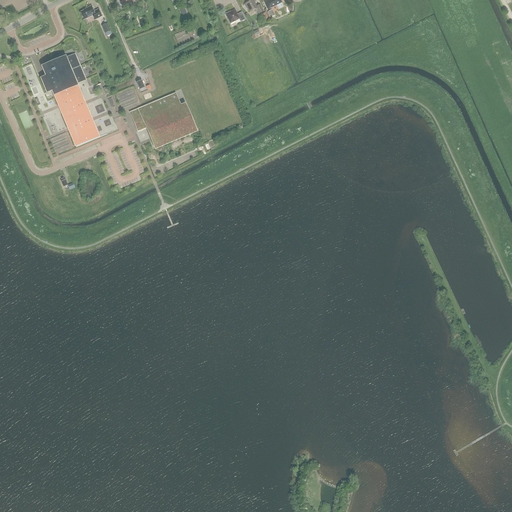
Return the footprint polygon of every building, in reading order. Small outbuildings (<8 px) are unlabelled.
[(247,9),(248,8),(250,12),(257,9),(260,14),(264,11),(260,5),(257,6),(253,0),(245,4),(247,9)] [(270,0),(265,2),(268,9),(277,5),(278,9),(283,7),(281,3),(282,3),(280,0),(270,0)] [(87,10),(81,13),(85,20),(93,16),(96,20),(103,17),(99,10),(95,12),(92,7),(87,9),(87,10)] [(229,12),(226,14),(228,18),(231,24),(235,22),(239,19),(241,22),(246,19),(242,12),(238,14),(235,10),(230,13),(229,12)] [(107,23),(102,25),(107,37),(112,34),(107,23)] [(76,146),(99,137),(86,106),(90,104),(81,82),(85,80),(74,55),(66,59),(65,57),(49,64),(51,67),(45,70),(47,76),(42,78),(43,82),(44,86),(46,90),(49,93),(54,91),(55,94),(54,95),(76,146)] [(142,81),(137,83),(140,90),(145,88),(142,81)] [(175,94),(130,113),(138,132),(146,128),(154,146),(195,128),(186,105),(181,107),(175,94)] [(69,140),(66,141),(63,134),(51,139),(54,149),(57,148),(58,152),(72,147),(69,140)]
